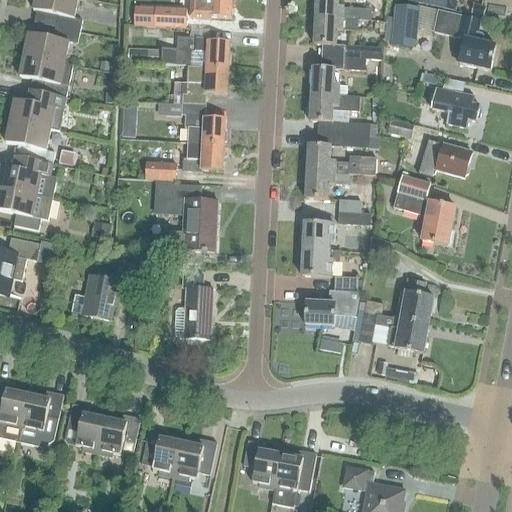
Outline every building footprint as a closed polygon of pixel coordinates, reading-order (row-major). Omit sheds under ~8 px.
[(57,17),(55,29),(79,34),(82,22),(73,20),(77,0),(35,0),(33,12),(57,17)] [(231,20),(231,0),(190,0),(189,18),(231,20)] [(315,0),(314,19),(357,21),(369,21),(370,11),(337,10),(337,0),(315,0)] [(395,7),(390,47),(415,50),(419,9),(395,7)] [(511,12),(484,7),(482,14),(511,19),(511,12)] [(134,9),(133,28),(186,30),(187,11),(134,9)] [(495,48),(481,45),(483,38),(481,36),(477,35),(480,21),(437,13),(433,34),(463,39),(458,66),(489,73),(495,48)] [(356,32),(357,21),(314,19),(313,46),(336,47),(336,31),(356,32)] [(116,27),(100,24),(97,36),(114,40),(116,27)] [(23,57),(64,65),(68,44),(77,46),(79,34),(55,29),(52,40),(28,35),(23,57)] [(207,54),(206,69),(228,71),(230,44),(208,43),(209,41),(177,39),(177,51),(161,50),(160,67),(186,68),(192,69),(192,68),(193,53),(207,54)] [(343,47),(343,60),(365,61),(365,60),(382,61),(382,49),(343,47)] [(128,50),(128,63),(147,64),(148,50),(128,50)] [(41,95),(65,100),(72,67),(64,65),(23,57),(19,79),(43,84),(41,95)] [(365,61),(343,60),(342,71),(364,73),(365,61)] [(182,96),(181,106),(205,108),(206,96),(227,97),(228,71),(206,69),(192,68),(192,69),(186,68),(186,85),(186,97),(182,96)] [(312,70),(310,97),(346,98),(346,88),(339,88),(339,87),(333,87),(334,71),(312,70)] [(438,78),(424,75),(421,84),(436,87),(438,78)] [(480,109),(472,107),(474,99),(435,91),(430,112),(448,116),(446,126),(467,130),(469,123),(476,124),(477,121),(479,120),(481,112),(479,110),(480,109)] [(14,102),(9,123),(50,131),(54,110),(63,112),(65,100),(41,95),(41,96),(29,93),(27,104),(14,102)] [(359,99),(346,98),(310,97),(309,123),(331,125),(332,113),(358,114),(359,99)] [(189,130),(188,145),(224,147),(226,121),(204,120),(205,108),(181,106),(169,106),(169,115),(185,116),(184,130),(189,130)] [(29,150),(27,161),(52,167),(54,155),(45,153),(50,131),(9,123),(5,145),(29,150)] [(390,123),(387,135),(410,140),(413,128),(390,123)] [(340,124),(339,137),(376,139),(376,126),(340,124)] [(376,139),(339,137),(338,149),(377,150),(378,139),(376,139)] [(470,169),(468,166),(471,154),(430,142),(425,160),(437,164),(434,172),(463,181),(464,177),(468,177),(470,169)] [(223,174),(224,147),(188,145),(187,161),(183,160),(182,174),(202,175),(202,172),(223,174)] [(308,147),(306,174),(349,176),(375,177),(375,160),(349,158),(349,164),(331,163),(331,149),(308,147)] [(72,168),(75,155),(61,152),(58,165),(72,168)] [(27,161),(27,163),(14,160),(12,170),(0,168),(0,190),(51,201),(55,180),(49,179),(52,167),(27,161)] [(155,182),(174,183),(175,165),(145,164),(144,182),(155,182)] [(306,174),(305,201),(329,202),(330,186),(349,187),(349,176),(306,174)] [(393,209),(426,218),(421,243),(451,249),(453,234),(449,233),(454,208),(427,203),(430,186),(401,178),(393,209)] [(185,253),(186,253),(213,254),(214,241),(215,242),(217,203),(200,202),(201,188),(174,187),(174,183),(155,182),(155,200),(183,201),(181,236),(186,236),(185,253)] [(46,222),(51,201),(0,190),(0,213),(16,216),(13,228),(38,233),(40,221),(46,222)] [(338,201),(337,215),(369,216),(370,203),(338,201)] [(369,228),(369,216),(337,215),(337,226),(369,228)] [(100,225),(97,242),(109,244),(112,227),(100,225)] [(303,225),(302,251),(330,252),(330,251),(331,243),(334,243),(335,226),(303,225)] [(0,295),(6,297),(10,281),(21,283),(25,262),(36,264),(40,247),(10,240),(7,257),(0,255),(0,295)] [(390,260),(392,247),(371,240),(368,256),(390,260)] [(57,246),(41,243),(37,264),(52,267),(57,246)] [(340,252),(330,251),(330,252),(302,251),(300,278),(332,280),(333,262),(339,263),(340,252)] [(70,315),(81,317),(110,323),(117,291),(131,294),(136,268),(114,264),(110,283),(89,278),(85,298),(74,296),(70,315)] [(183,340),(210,342),(213,291),(202,290),(202,277),(183,275),(182,289),(186,290),(185,311),(178,310),(175,313),(174,336),(177,339),(183,340)] [(357,281),(334,279),(333,293),(358,295),(358,294),(361,294),(362,283),(357,283),(357,281)] [(405,294),(400,321),(428,326),(433,299),(423,297),(426,284),(407,281),(405,294)] [(328,293),(328,305),(305,304),(304,327),(333,328),(334,317),(354,319),(358,295),(333,293),(328,293)] [(382,306),(365,303),(363,314),(376,317),(380,317),(382,306)] [(363,314),(358,344),(371,346),(374,328),(376,317),(363,314)] [(423,356),(428,326),(400,321),(393,320),(380,317),(376,317),(374,328),(391,331),(387,349),(394,350),(394,351),(423,356)] [(0,383),(0,440),(17,444),(28,397),(7,393),(8,385),(0,383)] [(49,402),(28,397),(17,444),(42,448),(53,442),(58,422),(63,397),(50,395),(49,402)] [(72,406),(67,431),(64,442),(67,446),(82,450),(82,453),(97,456),(104,421),(83,416),(85,409),(72,406)] [(112,456),(120,458),(128,459),(132,457),(140,421),(127,418),(125,425),(104,421),(97,456),(112,459),(112,456)] [(148,430),(143,455),(141,467),(152,469),(152,472),(159,474),(158,477),(173,480),(181,445),(160,440),(162,433),(148,430)] [(202,449),(181,445),(173,480),(188,483),(189,480),(196,482),(198,475),(209,478),(217,445),(204,442),(202,449)] [(258,489),(273,492),(280,457),(259,453),(260,446),(247,443),(242,468),(254,470),(251,485),(259,486),(258,489)] [(301,461),(280,457),(273,492),(274,492),(271,505),(293,509),(297,491),(309,493),(316,456),(303,454),(301,461)] [(400,511),(404,492),(372,486),(374,474),(346,469),(343,489),(366,494),(362,511),(400,511)]
